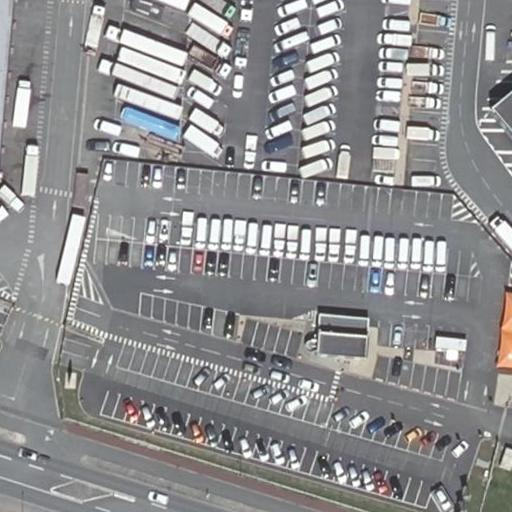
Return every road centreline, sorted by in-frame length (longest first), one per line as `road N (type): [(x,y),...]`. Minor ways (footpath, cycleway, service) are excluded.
road 1 (tertiary): [(209,511),(0,442)]
road 2 (unknown): [(0,285),(25,300),(0,406)]
